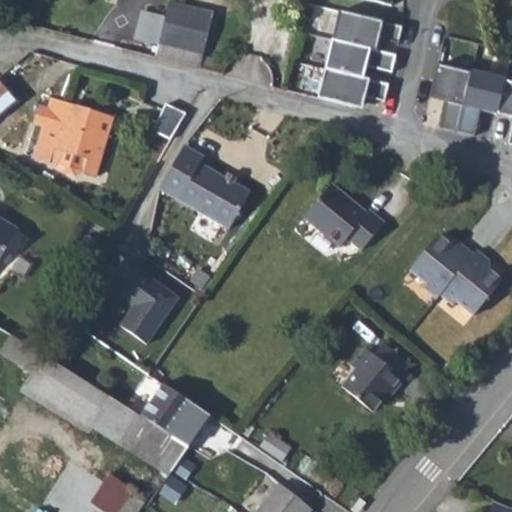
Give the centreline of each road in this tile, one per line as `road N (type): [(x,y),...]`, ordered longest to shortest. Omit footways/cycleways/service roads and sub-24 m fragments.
road 1 (residential): [(396,137),(36,44),(0,46)]
road 2 (tertiary): [(396,511),(511,374)]
road 3 (residential): [(396,137),(432,0)]
road 4 (residential): [(511,178),(396,137)]
